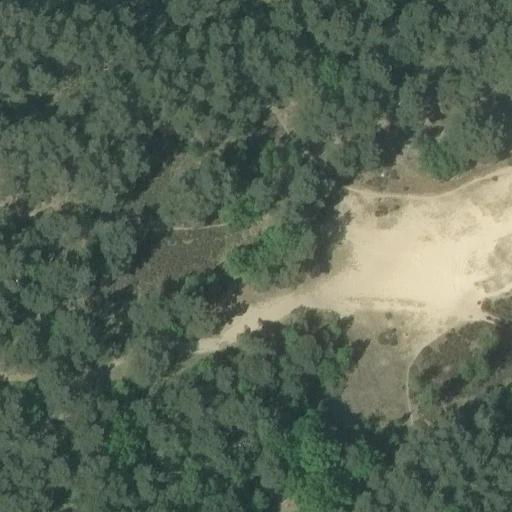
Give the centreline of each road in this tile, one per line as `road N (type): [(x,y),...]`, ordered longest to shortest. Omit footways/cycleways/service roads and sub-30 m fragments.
road 1 (track): [(0,390),(129,367),(308,314),(511,226)]
road 2 (track): [(0,217),(347,238),(511,307)]
